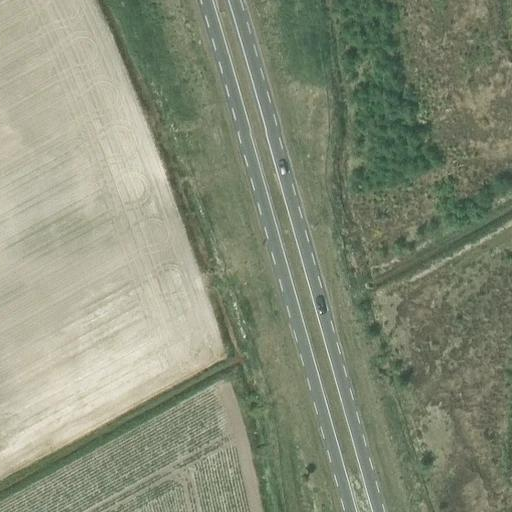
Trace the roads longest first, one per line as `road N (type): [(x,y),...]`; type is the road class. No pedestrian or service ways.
road 1 (primary): [(205,0),(351,511)]
road 2 (primary): [(377,511),(232,0)]
